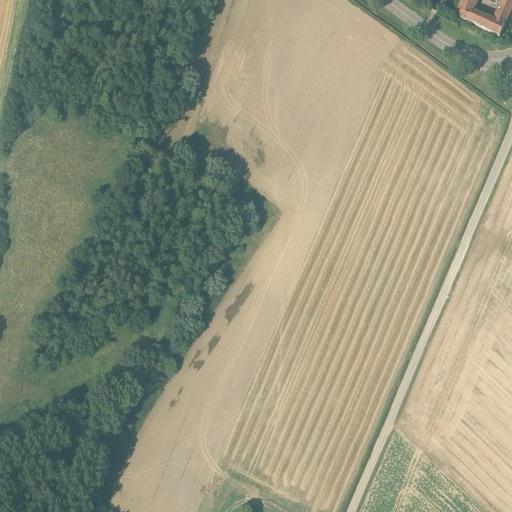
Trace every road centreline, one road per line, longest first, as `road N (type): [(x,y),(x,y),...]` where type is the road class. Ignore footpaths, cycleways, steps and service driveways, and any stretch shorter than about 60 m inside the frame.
road 1 (unclassified): [(351,511),(511,137)]
road 2 (track): [(243,184),(185,134),(229,0)]
road 3 (tertiary): [(509,61),(471,57),(384,0)]
